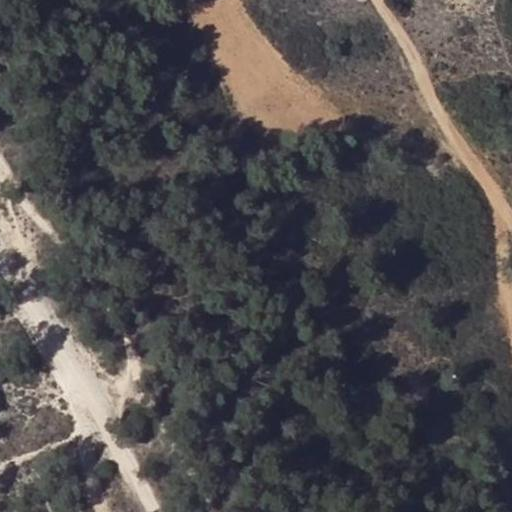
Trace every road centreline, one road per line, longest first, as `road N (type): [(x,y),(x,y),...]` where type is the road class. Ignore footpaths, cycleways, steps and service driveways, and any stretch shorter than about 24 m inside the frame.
road 1 (track): [(166,511),(0,236)]
road 2 (track): [(372,0),(511,223)]
